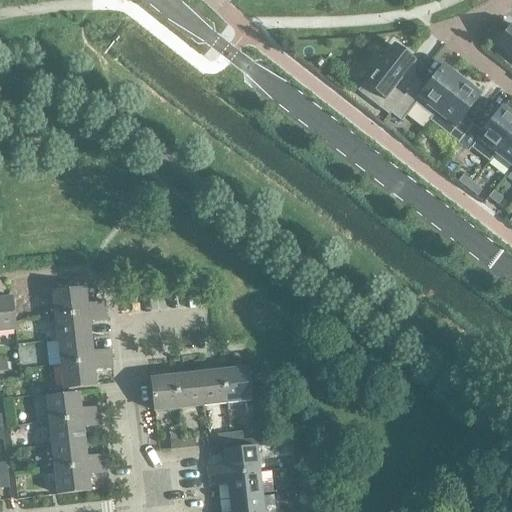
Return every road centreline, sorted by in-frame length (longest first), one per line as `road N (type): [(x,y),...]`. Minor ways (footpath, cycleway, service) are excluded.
road 1 (tertiary): [(511,274),(162,0)]
road 2 (residential): [(146,503),(125,324),(184,310)]
road 3 (residential): [(505,0),(450,33),(511,87)]
